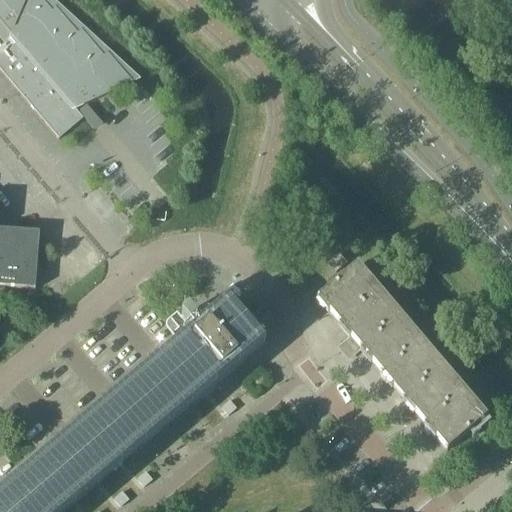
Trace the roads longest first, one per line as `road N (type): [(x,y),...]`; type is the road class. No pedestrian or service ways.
road 1 (residential): [(424,511),(309,373),(268,274),(238,254)]
road 2 (secondary): [(257,19),(477,220)]
road 3 (secondary): [(477,220),(452,176),(294,9)]
road 4 (residential): [(135,270),(0,112)]
road 5 (residential): [(0,384),(135,270)]
